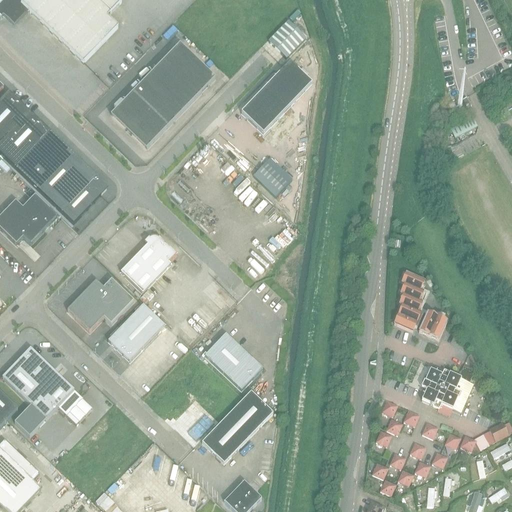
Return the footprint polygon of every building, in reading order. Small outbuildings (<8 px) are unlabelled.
[(28,12),(83,65),(84,65),(83,64),(118,29),(107,19),(121,4),(117,0),(0,0),(0,19),(0,20),(1,19),(0,19),(3,16),(14,27),(28,12)] [(224,0),(180,45),(215,79),(282,10),(271,0),(224,0)] [(287,24),(268,43),(286,60),(305,41),(287,24)] [(180,45),(112,116),(147,150),(215,79),(180,45)] [(290,64),(241,115),(263,136),(312,86),(290,64)] [(9,95),(0,103),(0,155),(73,226),(108,190),(9,95)] [(453,104),(448,107),(453,116),(458,113),(453,104)] [(471,118),(449,130),(454,139),(476,127),(471,118)] [(270,161),(253,178),(275,199),(292,182),(270,161)] [(0,218),(0,231),(16,247),(23,240),(30,247),(57,219),(35,197),(22,210),(15,203),(0,218)] [(158,240),(158,241),(156,240),(154,240),(153,240),(151,240),(149,241),(149,240),(148,240),(144,245),(147,247),(120,275),(142,296),(170,267),(168,265),(177,257),(159,239),(158,240)] [(402,307),(394,326),(412,334),(421,314),(418,313),(422,303),(419,302),(423,292),(421,291),(424,282),(406,274),(401,285),(404,286),(400,295),(403,297),(399,306),(402,307)] [(67,313),(89,334),(103,320),(110,327),(133,303),(111,282),(103,290),(95,283),(67,313)] [(164,330),(141,308),(106,345),(128,366),(164,330)] [(427,315),(418,334),(438,343),(447,324),(427,315)] [(225,337),(205,359),(241,393),(262,371),(225,337)] [(30,351),(2,380),(28,404),(31,408),(15,425),(29,439),(46,422),(57,410),(76,427),(80,423),(70,414),(76,408),(83,401),(74,393),(30,351)] [(426,391),(421,402),(438,410),(437,412),(449,418),(452,411),(461,415),(465,405),(474,386),(469,384),(474,373),(463,368),(458,379),(432,367),(422,389),(426,391)] [(0,419),(5,424),(7,422),(18,411),(0,393),(0,419)] [(202,445),(224,466),(273,415),(251,394),(202,445)] [(381,414),(392,419),(397,408),(386,403),(381,414)] [(403,424),(414,429),(417,422),(419,418),(407,413),(403,424)] [(386,432),(397,437),(401,426),(391,421),(386,432)] [(421,437),(432,442),(437,431),(426,426),(421,437)] [(490,433),(496,444),(508,438),(502,426),(497,429),(490,433)] [(375,444),(386,449),(391,438),(380,433),(375,444)] [(490,433),(483,436),(489,448),(496,444),(490,433)] [(444,447),(455,452),(460,441),(449,436),(444,447)] [(460,449),(471,455),(476,444),(465,439),(460,449)] [(506,444),(490,453),(493,460),(494,459),(495,460),(499,458),(498,457),(510,451),(506,444)] [(409,457),(420,461),(425,450),(414,445),(409,457)] [(0,452),(0,507),(4,511),(21,511),(41,492),(0,452)] [(431,466),(442,471),(447,460),(436,455),(431,466)] [(389,467),(400,472),(405,461),(394,456),(389,467)] [(482,458),(475,459),(478,477),(485,476),(484,470),(488,469),(488,467),(483,468),(482,458)] [(511,460),(501,467),(504,472),(511,468),(511,460)] [(414,474),(425,479),(430,468),(419,464),(414,474)] [(372,477),(383,482),(388,471),(377,466),(372,477)] [(397,484),(408,488),(413,477),(402,472),(397,484)] [(445,475),(442,492),(449,493),(450,482),(453,482),(454,478),(451,477),(451,476),(445,475)] [(379,494),(390,499),(395,488),(384,483),(379,494)] [(224,504),(232,511),(250,511),(261,500),(244,484),(224,504)] [(428,486),(426,505),(432,506),(433,495),(436,495),(437,490),(434,490),(434,487),(428,486)] [(503,489),(487,500),(491,505),(507,495),(503,489)] [(481,496),(474,494),(468,511),(476,511),(478,507),(482,508),(484,501),(480,500),(481,496)]
